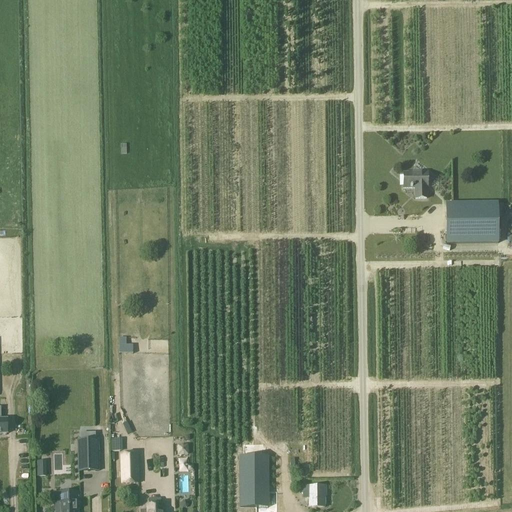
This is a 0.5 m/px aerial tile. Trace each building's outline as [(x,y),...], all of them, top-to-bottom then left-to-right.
[(428,174),(404,174),(405,189),(416,189),(416,200),(428,200),(428,189),(429,189),(428,174)] [(498,204),(447,205),(448,245),(499,244),(498,204)] [(98,441),(95,441),(95,434),(81,434),(81,441),(78,441),(79,472),(99,472),(98,441)] [(120,440),(111,440),(111,452),(120,452),(120,440)] [(188,445),(177,445),(177,457),(188,456),(188,445)] [(121,472),(122,485),(138,484),(136,454),(120,455),(121,467),(117,467),(117,472),(121,472)] [(268,454),(242,456),(245,507),(270,505),(268,454)] [(46,461),(37,461),(37,481),(46,481),(46,461)] [(17,474),(29,474),(29,463),(17,463),(17,474)] [(303,487),(303,499),(309,498),(309,508),(324,508),(324,493),(326,493),(326,487),(303,487)] [(55,511),(77,511),(78,502),(79,502),(79,492),(59,492),(60,494),(55,495),(55,511)]
